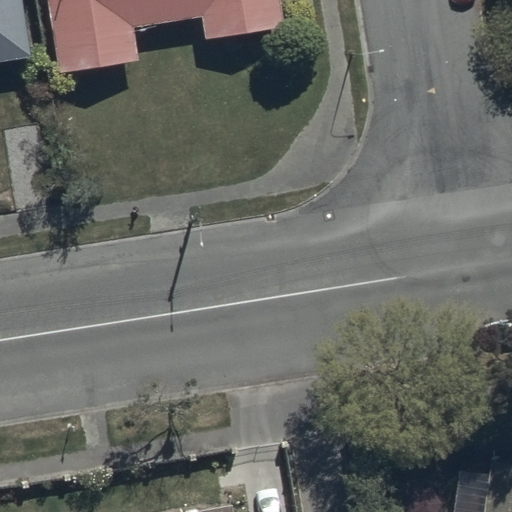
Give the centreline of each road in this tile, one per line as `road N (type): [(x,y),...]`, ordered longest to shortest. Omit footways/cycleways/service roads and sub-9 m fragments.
road 1 (tertiary): [(464,267),(0,342)]
road 2 (residential): [(464,267),(418,0)]
